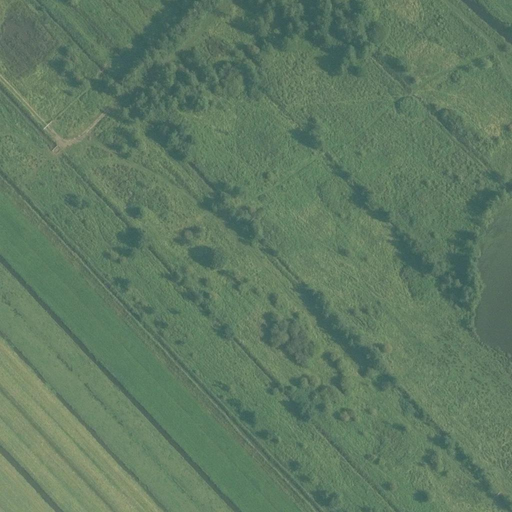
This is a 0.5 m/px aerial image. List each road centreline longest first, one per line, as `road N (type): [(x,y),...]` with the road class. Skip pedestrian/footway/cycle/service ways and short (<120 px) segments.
road 1 (track): [(232,0),(101,116)]
road 2 (track): [(101,116),(66,146),(0,76)]
